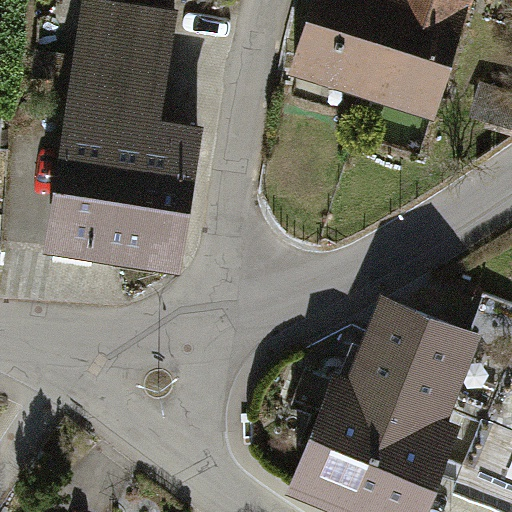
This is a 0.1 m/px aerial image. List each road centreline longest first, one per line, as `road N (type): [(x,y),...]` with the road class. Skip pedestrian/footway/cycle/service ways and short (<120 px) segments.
road 1 (unclassified): [(270,0),(217,281),(158,385)]
road 2 (residential): [(511,206),(487,226),(158,385)]
road 3 (residential): [(0,334),(82,350),(158,385)]
road 4 (residential): [(258,511),(209,483),(158,385)]
